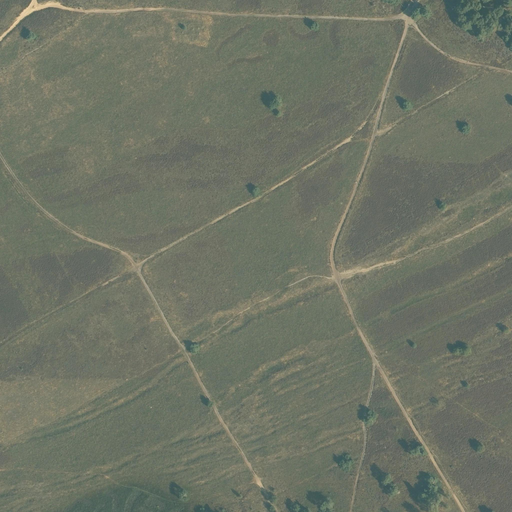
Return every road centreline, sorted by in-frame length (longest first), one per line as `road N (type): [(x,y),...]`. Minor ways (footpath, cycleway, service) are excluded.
road 1 (track): [(463,511),(374,360),(330,261),(413,0)]
road 2 (track): [(0,345),(342,145),(386,89)]
road 3 (track): [(0,155),(45,214),(127,256),(274,511)]
road 4 (track): [(410,8),(384,20),(30,10)]
road 5 (track): [(342,145),(373,139),(491,68)]
road 6 (track): [(373,358),(350,511)]
road 7 (track): [(409,18),(448,56),(511,73)]
